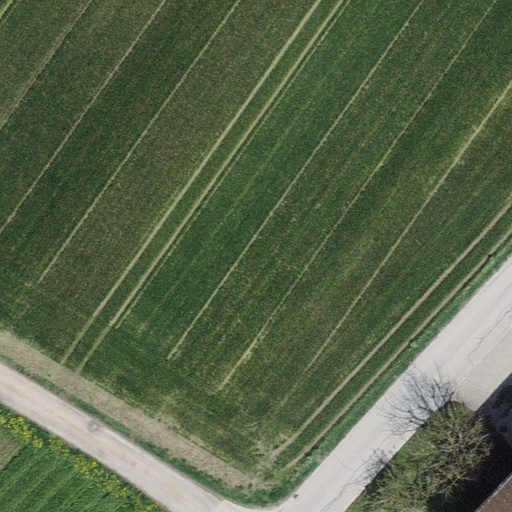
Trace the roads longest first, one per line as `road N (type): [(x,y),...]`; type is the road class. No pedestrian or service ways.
road 1 (unclassified): [(511,336),(346,511)]
road 2 (track): [(178,511),(0,406)]
